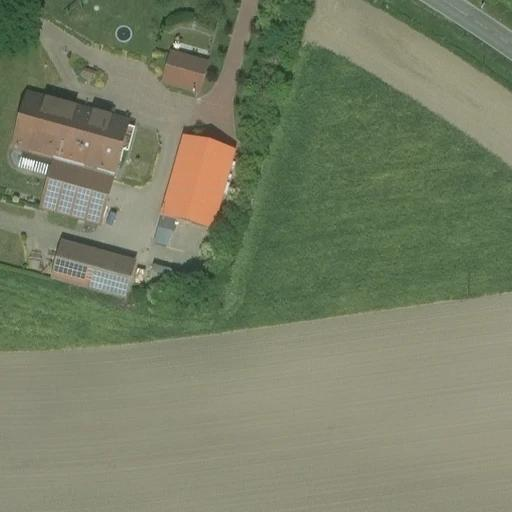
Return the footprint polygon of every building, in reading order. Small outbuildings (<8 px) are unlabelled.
[(208,64),(170,54),(161,86),(199,97),(208,64)] [(126,125),(28,98),(14,149),(55,160),(112,176),(126,125)] [(233,154),(184,140),(162,219),(186,226),(211,232),(233,154)] [(112,176),(55,160),(42,209),(98,225),(112,176)] [(155,244),(167,246),(172,222),(161,219),(155,244)] [(132,267),(62,247),(53,280),(123,300),(132,267)]
